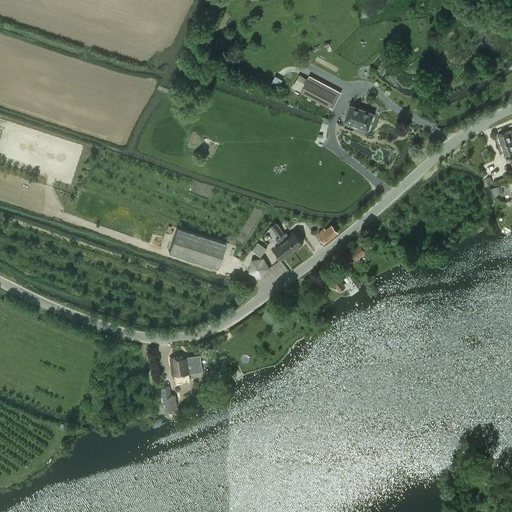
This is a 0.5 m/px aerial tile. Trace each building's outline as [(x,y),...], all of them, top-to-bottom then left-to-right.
[(399,41),(401,35),(393,33),(391,40),(399,41)] [(329,106),(335,95),(299,76),(293,87),(329,106)] [(368,129),(374,113),(350,104),(344,120),(368,129)] [(504,153),(511,150),(511,130),(509,131),(498,135),(504,153)] [(6,147),(2,158),(31,168),(35,157),(6,147)] [(492,188),(494,195),(503,192),(501,185),(492,188)] [(275,231),(280,228),(276,222),(271,226),(275,231)] [(304,223),(298,225),(302,234),(308,232),(304,223)] [(325,230),(324,228),(318,233),(325,242),(338,232),(332,225),(325,230)] [(218,267),(226,243),(177,227),(169,251),(218,267)] [(281,235),(293,251),(303,243),(295,232),(289,236),(286,232),(284,233),(280,228),(275,231),(279,236),(279,237),(281,235)] [(279,237),(279,236),(276,239),(280,244),(275,247),(283,258),(293,251),(281,235),(279,237)] [(252,252),(261,257),(267,248),(258,243),(252,252)] [(366,252),(360,244),(350,252),(357,260),(366,252)] [(264,259),(252,261),(253,255),(247,254),(245,264),(251,265),(250,272),(260,277),(269,269),(264,259)] [(337,275),(331,280),(340,291),(346,286),(337,275)] [(190,382),(188,373),(192,372),(190,357),(185,357),(185,355),(170,358),(172,375),(174,375),(175,384),(190,382)] [(163,403),(165,403),(166,409),(177,408),(175,395),(170,395),(168,386),(161,387),(162,397),(163,403)]
